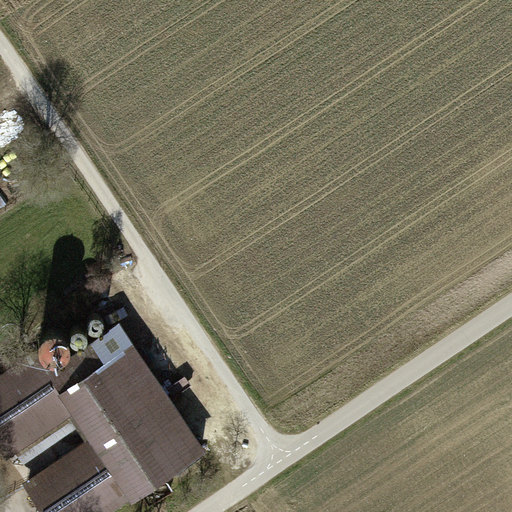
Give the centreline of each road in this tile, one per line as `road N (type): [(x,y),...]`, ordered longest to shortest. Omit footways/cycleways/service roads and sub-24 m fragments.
road 1 (track): [(0,38),(285,459)]
road 2 (unclassified): [(285,459),(511,306)]
